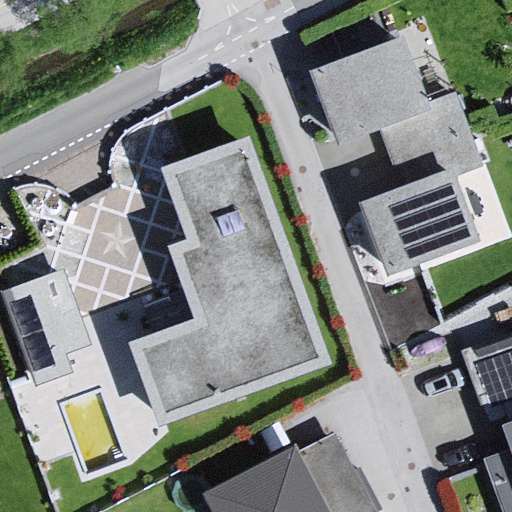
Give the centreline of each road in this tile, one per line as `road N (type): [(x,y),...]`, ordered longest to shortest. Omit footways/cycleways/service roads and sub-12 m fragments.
road 1 (residential): [(243,35),(363,326),(428,511)]
road 2 (residential): [(0,159),(243,35)]
